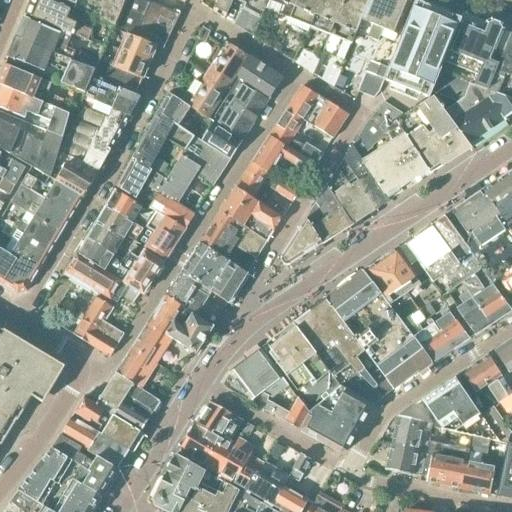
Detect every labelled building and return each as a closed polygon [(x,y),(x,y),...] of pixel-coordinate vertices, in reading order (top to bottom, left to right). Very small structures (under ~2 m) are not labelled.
[(92,30),(76,23),(66,19),(70,10),(46,0),(37,0),(31,16),(88,40),(92,30)] [(121,0),(65,0),(76,4),(77,0),(92,0),(92,2),(102,6),(98,17),(114,24),(123,1),(121,0)] [(163,49),(175,25),(145,13),(151,2),(145,0),(127,0),(127,2),(114,30),(126,35),(157,46),(163,49)] [(145,0),(151,2),(180,13),(186,0),(145,0)] [(224,18),(232,0),(218,0),(213,11),(224,18)] [(270,0),(236,0),(246,4),(236,25),(253,36),(264,14),(270,0)] [(270,0),(264,14),(277,20),(279,14),(290,19),(298,0),(270,0)] [(298,0),(290,19),(288,24),(307,34),(310,27),(321,0),(298,0)] [(321,0),(310,27),(331,36),(346,0),(321,0)] [(346,0),(331,36),(352,44),(357,32),(370,0),(346,0)] [(370,0),(357,32),(378,41),(383,29),(397,34),(410,0),(370,0)] [(383,81),(428,99),(430,94),(440,98),(449,75),(439,71),(461,21),(461,19),(447,13),(445,16),(439,14),(440,11),(417,1),(389,68),(383,81)] [(180,13),(151,2),(145,13),(175,25),(180,13)] [(24,18),(16,37),(80,63),(85,54),(66,47),(56,43),(60,33),(24,18)] [(484,30),(461,21),(449,50),(470,59),(468,63),(467,62),(465,68),(469,69),(469,71),(479,75),(475,85),(488,90),(499,64),(492,62),(505,30),(503,25),(492,20),(487,22),(484,30)] [(203,29),(197,40),(204,43),(208,36),(209,33),(203,29)] [(295,62),(301,48),(305,38),(286,29),(277,51),(295,62)] [(511,92),(511,88),(509,88),(511,81),(511,33),(499,64),(488,90),(497,94),(505,97),(507,91),(511,92)] [(141,79),(157,46),(126,35),(112,67),(141,79)] [(85,93),(92,77),(94,71),(79,66),(80,63),(16,37),(8,57),(44,72),(48,62),(58,66),(59,66),(68,70),(62,83),(77,90),(85,93)] [(213,68),(208,76),(229,90),(237,77),(249,59),(228,45),(223,52),(216,48),(206,63),(213,68)] [(301,48),(295,62),(318,76),(327,53),(323,51),(321,55),(307,47),(304,50),(301,48)] [(334,86),(345,61),(332,55),(322,79),(334,86)] [(249,58),(249,59),(237,77),(270,98),(283,79),(249,58)] [(383,81),(389,68),(371,61),(357,93),(373,99),(378,93),(383,81)] [(95,79),(134,95),(136,91),(141,79),(112,67),(99,62),(92,78),(95,79)] [(4,65),(0,75),(0,83),(63,110),(67,101),(47,93),(51,84),(41,80),(4,65)] [(188,108),(209,121),(229,90),(208,76),(202,84),(195,79),(185,95),(192,99),(187,107),(188,108)] [(85,93),(77,90),(69,114),(62,138),(56,158),(93,180),(98,171),(140,98),(134,95),(95,79),(92,78),(92,77),(85,93)] [(237,77),(229,90),(209,121),(213,123),(213,124),(242,142),(270,98),(237,77)] [(63,110),(0,83),(0,107),(25,118),(28,112),(51,121),(47,131),(62,138),(69,114),(63,111),(63,110)] [(444,111),(468,145),(505,119),(511,114),(511,100),(505,97),(488,90),(475,85),(470,84),(465,98),(444,111)] [(305,121),(320,98),(302,87),(271,136),(316,165),(322,155),(307,145),(305,147),(292,139),(305,121)] [(167,94),(157,113),(177,126),(188,108),(187,107),(167,94)] [(395,122),(427,170),(430,174),(443,165),(470,147),(468,145),(447,115),(444,111),(440,105),(434,97),(417,108),(404,116),(395,122)] [(348,115),(320,98),(305,121),(333,139),(348,115)] [(395,122),(404,116),(381,102),(375,113),(374,113),(369,120),(353,146),(388,201),(402,191),(401,189),(405,186),(406,189),(416,182),(414,179),(418,176),(427,170),(395,122)] [(184,150),(185,151),(195,137),(177,126),(157,113),(132,160),(163,179),(163,178),(161,176),(168,165),(156,157),(167,138),(170,140),(185,149),(184,150)] [(56,158),(62,138),(47,131),(44,142),(24,132),(28,122),(17,118),(13,127),(0,121),(0,147),(22,161),(35,169),(49,177),(50,178),(56,158)] [(213,124),(201,141),(230,161),(242,142),(213,124)] [(316,165),(271,136),(252,164),(269,175),(282,156),(310,174),(316,165)] [(201,167),(195,175),(213,187),(230,161),(201,141),(195,137),(185,151),(183,155),(201,167)] [(344,159),(376,208),(388,201),(353,146),(344,159)] [(157,212),(165,217),(171,208),(169,206),(171,203),(175,206),(176,205),(195,175),(201,167),(183,155),(150,208),(157,212)] [(93,180),(56,158),(50,178),(50,179),(56,182),(83,199),(93,180)] [(352,224),(376,208),(344,159),(338,169),(333,176),(327,187),(352,224)] [(155,190),(163,179),(132,160),(117,187),(136,199),(141,189),(145,191),(148,186),(155,190)] [(237,189),(253,199),(266,180),(269,181),(267,185),(292,202),(298,193),(275,179),(269,175),(252,164),(237,189)] [(511,170),(483,190),(504,219),(511,231),(511,170)] [(28,174),(21,184),(73,215),(83,199),(56,182),(50,179),(50,178),(49,177),(44,184),(28,174)] [(15,186),(16,185),(2,177),(1,178),(3,178),(0,183),(0,189),(9,195),(15,186)] [(21,184),(11,202),(62,233),(73,215),(21,184)] [(314,226),(325,241),(352,224),(327,187),(316,203),(326,218),(314,226)] [(222,212),(267,241),(282,218),(253,199),(237,189),(222,212)] [(511,231),(504,219),(483,190),(452,211),(472,240),(465,245),(481,269),(511,247),(511,231)] [(106,206),(145,230),(150,222),(138,214),(142,208),(116,191),(106,206)] [(11,226),(18,230),(52,250),(62,233),(11,202),(27,212),(22,220),(17,217),(11,226)] [(176,205),(175,206),(171,203),(169,206),(171,208),(165,217),(185,230),(194,216),(176,205)] [(326,218),(316,203),(280,259),(284,265),(290,264),(325,241),(314,226),(326,218)] [(132,240),(137,243),(145,230),(106,206),(97,222),(124,238),(127,234),(133,237),(132,240)] [(165,261),(185,230),(165,217),(157,212),(150,222),(145,230),(137,243),(146,248),(165,261)] [(201,244),(226,260),(237,244),(257,257),(267,241),(222,212),(201,244)] [(405,243),(417,261),(433,282),(446,274),(451,282),(447,285),(450,291),(453,289),(463,282),(481,269),(465,245),(463,242),(445,216),(405,243)] [(114,254),(124,238),(97,222),(87,238),(114,254)] [(52,250),(18,230),(13,238),(3,232),(0,236),(0,249),(11,256),(11,255),(17,258),(19,254),(41,268),(52,250)] [(114,254),(87,238),(77,254),(104,271),(117,279),(125,284),(132,274),(122,268),(124,265),(112,258),(114,254)] [(378,262),(364,271),(385,299),(392,308),(412,295),(405,285),(422,274),(414,264),(417,261),(405,243),(385,257),(385,256),(378,261),(378,262)] [(247,273),(226,260),(201,244),(182,273),(211,292),(228,302),(247,273)] [(493,285),(511,309),(511,247),(481,269),(493,285)] [(11,256),(0,249),(0,282),(1,283),(17,258),(11,255),(11,256)] [(129,256),(124,265),(122,268),(132,274),(125,284),(140,293),(143,295),(163,264),(145,253),(139,262),(129,256)] [(27,291),(41,268),(19,254),(17,258),(1,283),(18,293),(27,291)] [(104,271),(77,254),(65,274),(70,278),(68,280),(90,294),(92,291),(97,295),(99,292),(117,304),(121,297),(133,304),(140,293),(125,284),(117,279),(104,271)] [(433,363),(414,338),(392,308),(385,299),(364,271),(351,280),(325,300),(394,389),(433,363)] [(167,297),(183,307),(196,315),(211,292),(182,273),(167,297)] [(494,323),(511,310),(511,309),(493,285),(492,285),(492,286),(477,297),(494,323)] [(475,335),(494,323),(477,297),(473,293),(467,298),(470,301),(457,309),(475,335)] [(96,297),(77,329),(115,351),(125,335),(104,322),(113,308),(96,297)] [(343,358),(383,397),(394,389),(325,300),(310,311),(343,358)] [(430,317),(436,313),(429,303),(423,307),(430,317)] [(196,353),(213,326),(196,315),(183,307),(166,334),(173,339),(196,353)] [(372,405),(383,397),(343,358),(310,311),(293,324),(330,372),(341,388),(372,405)] [(414,338),(433,363),(470,339),(450,314),(431,327),(414,338)] [(157,364),(173,339),(166,334),(149,323),(133,349),(150,360),(157,364)] [(341,388),(293,324),(264,345),(297,391),(310,381),(314,385),(303,393),(315,408),(341,388)] [(0,445),(1,445),(2,445),(17,420),(18,421),(33,396),(44,403),(62,373),(61,372),(59,364),(59,363),(0,326),(0,445)] [(511,340),(495,351),(510,373),(511,371),(511,340)] [(138,378),(150,360),(133,349),(117,374),(140,389),(145,382),(138,378)] [(285,421),(290,413),(267,400),(269,396),(272,398),(288,386),(282,377),(261,349),(229,373),(224,382),(226,387),(285,421)] [(511,390),(489,356),(463,373),(476,393),(489,384),(504,407),(506,409),(511,405),(511,390)] [(104,409),(140,432),(159,401),(140,389),(117,374),(98,405),(104,409)] [(442,429),(447,430),(453,431),(455,432),(498,442),(480,416),(455,378),(422,400),(442,429)] [(290,413),(285,421),(340,453),(346,451),(372,405),(341,388),(331,397),(315,408),(310,412),(299,397),(290,413)] [(92,420),(96,422),(92,429),(128,451),(140,432),(104,409),(98,405),(85,398),(76,413),(91,422),(92,420)] [(208,406),(195,425),(219,439),(233,415),(214,404),(208,406)] [(480,416),(498,442),(506,443),(508,435),(511,433),(494,407),(480,416)] [(204,467),(201,470),(206,472),(217,479),(219,474),(235,447),(228,444),(233,436),(242,421),(233,415),(219,439),(204,467)] [(427,450),(429,438),(432,423),(397,416),(392,443),(427,450)] [(83,448),(117,468),(128,451),(92,429),(73,418),(62,435),(82,447),(83,448)] [(243,433),(250,437),(255,428),(248,424),(243,433)] [(219,439),(195,425),(177,455),(176,455),(201,470),(204,467),(219,439)] [(427,482),(460,489),(466,462),(450,459),(453,444),(452,444),(455,432),(453,431),(447,430),(444,446),(432,444),(433,440),(429,438),(427,450),(425,459),(423,469),(429,470),(427,482)] [(62,435),(53,448),(93,472),(84,485),(100,495),(117,468),(83,448),(98,457),(95,462),(79,453),(82,447),(62,435)] [(235,483),(250,457),(255,449),(240,440),(236,448),(235,447),(219,474),(235,483)] [(489,443),(473,440),(470,453),(486,456),(489,443)] [(417,457),(425,459),(427,450),(392,443),(386,470),(413,475),(417,457)] [(511,444),(508,443),(498,493),(500,493),(504,493),(505,488),(511,489),(511,444)] [(89,511),(90,511),(100,495),(84,485),(93,472),(53,448),(53,449),(18,492),(51,511),(89,511)] [(206,472),(201,470),(176,455),(166,476),(194,490),(197,483),(200,484),(206,472)] [(294,468),(289,477),(293,480),(299,483),(304,474),(311,460),(303,455),(302,456),(298,464),(295,468),(294,468)] [(260,473),(264,465),(250,457),(235,483),(246,489),(257,471),(260,473)] [(494,468),(466,462),(460,489),(489,495),(494,468)] [(275,472),(264,465),(260,473),(257,471),(246,489),(258,497),(268,479),(270,479),(274,472),(275,472)] [(287,479),(275,472),(274,472),(270,479),(268,479),(258,497),(273,505),(285,483),(287,479)] [(156,505),(170,511),(179,511),(189,493),(192,494),(194,490),(166,476),(155,499),(156,505)] [(285,483),(273,505),(285,511),(302,511),(308,501),(307,494),(290,484),(293,480),(290,478),(289,477),(287,479),(285,483)] [(240,506),(247,496),(223,482),(218,492),(220,493),(210,511),(227,511),(232,504),(233,502),(240,506)] [(197,483),(194,490),(192,494),(189,493),(179,511),(210,511),(220,493),(218,492),(200,484),(197,483)] [(51,511),(18,492),(11,502),(23,511),(51,511)] [(233,502),(232,504),(238,507),(236,511),(258,511),(262,504),(247,496),(240,506),(233,502)] [(309,511),(341,511),(343,510),(318,496),(309,511)]
